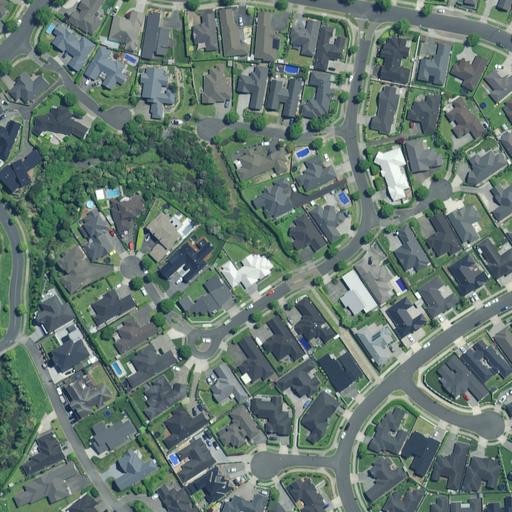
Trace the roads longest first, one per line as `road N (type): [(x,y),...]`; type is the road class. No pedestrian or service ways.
road 1 (residential): [(12,329),(25,339),(120,511)]
road 2 (residential): [(219,334),(342,257),(368,218)]
road 3 (tertiary): [(368,9),(511,44)]
road 4 (residential): [(207,130),(220,123),(292,136),(350,129)]
road 5 (residential): [(398,375),(511,298)]
road 6 (tertiary): [(0,211),(17,252),(12,329)]
road 7 (residential): [(350,129),(368,9)]
